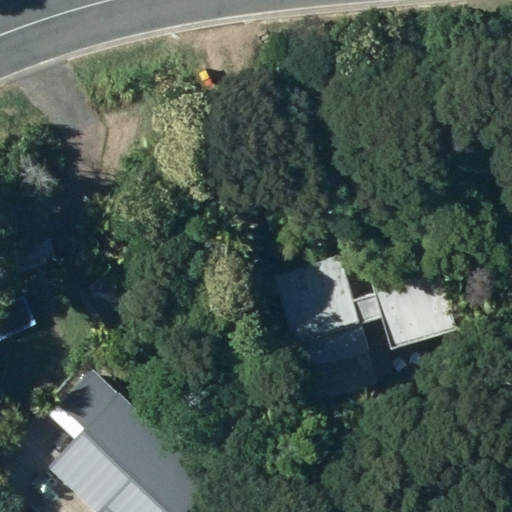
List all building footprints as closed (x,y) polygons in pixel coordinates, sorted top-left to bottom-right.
[(14,277),(66,262),(58,237),(6,252),(14,277)] [(283,268),(326,404),(388,384),(370,328),(392,321),(401,351),(467,330),(444,263),(380,282),(384,297),(362,302),(346,249),(283,268)] [(134,286),(103,310),(120,333),(152,308),(134,286)] [(0,351),(37,355),(39,331),(0,328),(0,351)] [(200,511),(226,483),(99,369),(66,405),(95,431),(60,472),(105,511),(200,511)]
